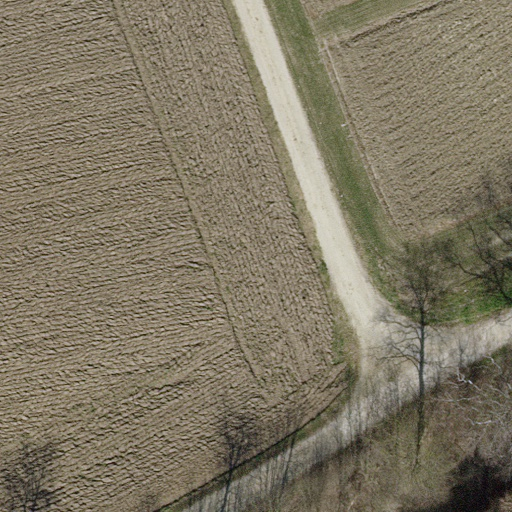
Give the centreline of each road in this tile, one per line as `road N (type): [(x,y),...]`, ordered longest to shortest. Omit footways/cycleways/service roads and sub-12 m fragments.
road 1 (track): [(410,380),(355,291),(245,0)]
road 2 (track): [(205,511),(410,380),(511,325)]
